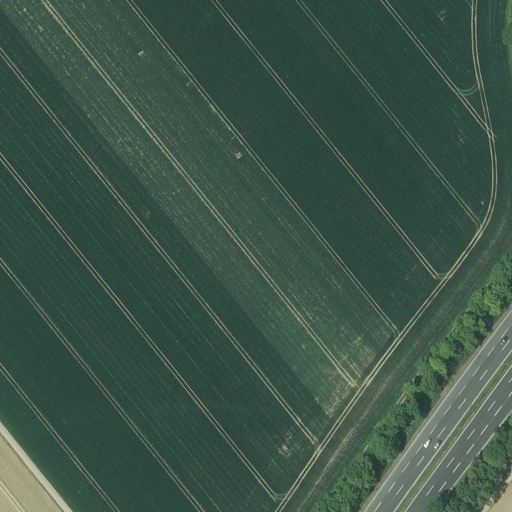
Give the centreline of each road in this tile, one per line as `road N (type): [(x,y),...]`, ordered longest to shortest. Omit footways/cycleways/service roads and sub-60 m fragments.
road 1 (track): [(322,511),(511,254)]
road 2 (motorway): [(511,338),(388,511)]
road 3 (motorway): [(425,511),(511,389)]
